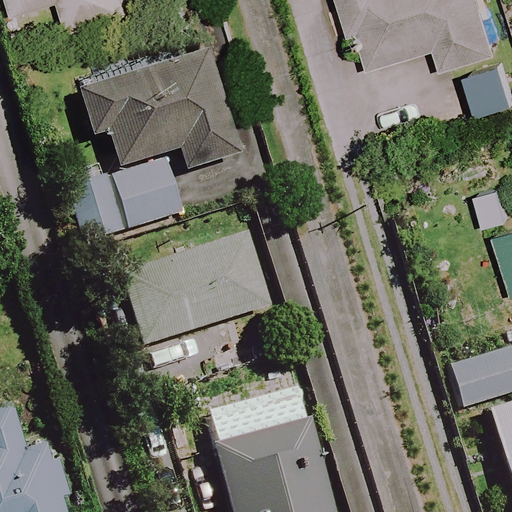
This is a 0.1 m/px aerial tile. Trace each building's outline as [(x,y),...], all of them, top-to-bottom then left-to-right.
[(8,0),(13,15),(60,1),(68,32),(130,14),(125,0),(8,0)] [(326,0),(339,42),(357,37),(368,71),(425,55),(431,76),(498,56),(481,0),(326,0)] [(164,180),(229,162),(199,58),(72,94),(86,145),(99,141),(109,176),(77,185),(93,241),(175,218),(164,180)] [(261,309),(237,239),(111,281),(135,351),(261,309)] [(511,393),(511,350),(441,372),(453,412),(511,393)] [(264,422),(256,388),(211,399),(216,417),(194,422),(216,511),(318,511),(295,414),(264,422)] [(511,511),(511,406),(476,418),(504,511),(511,511)] [(13,455),(0,415),(0,511),(52,511),(32,449),(13,455)]
